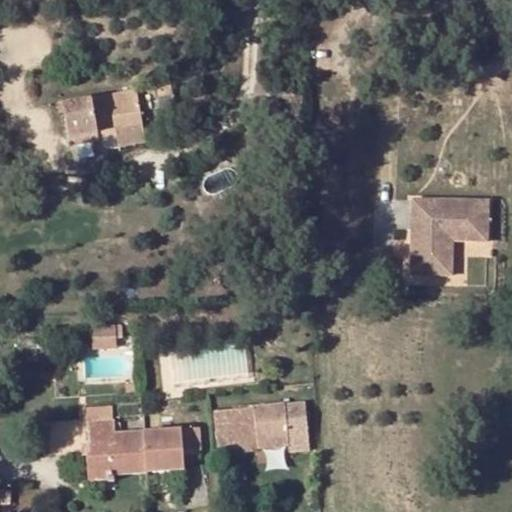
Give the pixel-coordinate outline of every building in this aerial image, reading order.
[(511,7),(486,11),(490,39),(511,36),(511,7)] [(511,36),(490,39),(492,53),(511,51),(511,36)] [(82,96),(84,129),(114,126),(133,125),(161,123),(159,90),(82,96)] [(261,108),(280,135),(292,125),(274,99),(261,108)] [(161,123),(133,125),(133,134),(134,142),(162,140),(161,123)] [(133,125),(114,126),(114,134),(133,134),(133,125)] [(487,202),(412,200),(411,276),(451,276),(452,241),(487,242),(487,202)] [(107,335),(129,334),(129,323),(107,323),(107,335)] [(129,334),(107,335),(107,342),(129,342),(129,334)] [(283,403),(287,447),(305,445),(302,402),(283,403)] [(283,403),(213,408),(216,451),(240,449),(287,447),(283,403)] [(115,474),(151,472),(150,433),(115,434),(114,422),(91,423),(92,451),(87,451),(89,481),(115,480),(115,474)] [(166,432),(150,433),(151,472),(182,471),(182,457),(199,456),(198,430),(166,432)]
